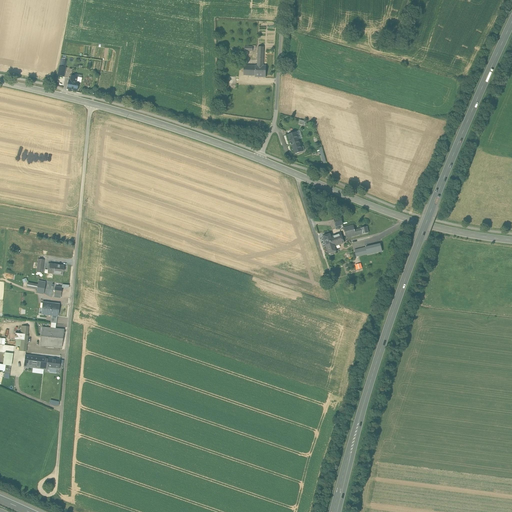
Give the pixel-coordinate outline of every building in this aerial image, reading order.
[(256,65),(244,65),(244,75),(255,76),(256,65)] [(257,66),(256,65),(255,76),(264,76),(264,66),(263,66),(257,66)] [(77,77),(71,76),(70,81),(69,80),(67,89),(77,91),(78,82),(76,82),(77,77)] [(237,77),(228,76),(227,88),(236,89),(237,77)] [(296,132),(288,135),(294,154),(303,151),(298,137),(299,136),(298,135),(297,136),(296,132)] [(341,217),(334,219),(336,226),(343,224),(341,217)] [(353,225),(344,228),(346,238),(362,234),(368,233),(367,226),(361,228),(355,230),(353,225)] [(332,236),(324,239),(326,246),(334,243),(333,241),(342,238),(341,234),(332,237),(332,236)] [(334,243),(326,246),(329,254),(337,251),(335,246),(344,243),(342,238),(333,241),(334,243)] [(380,244),(366,247),(367,254),(368,255),(382,251),(380,244)] [(366,247),(354,250),(356,257),(367,254),(366,247)] [(64,265),(49,264),(48,273),(63,275),(64,265)] [(59,304),(42,302),(41,314),(57,316),(58,316),(59,304)] [(28,327),(22,326),(20,343),(26,344),(28,327)] [(64,330),(42,327),(41,333),(63,335),(64,330)] [(63,335),(41,333),(40,341),(40,346),(61,348),(63,335)] [(45,358),(26,355),(24,366),(40,368),(39,376),(48,378),(49,368),(44,367),(45,358)] [(60,360),(45,358),(44,367),(49,368),(59,369),(60,360)]
